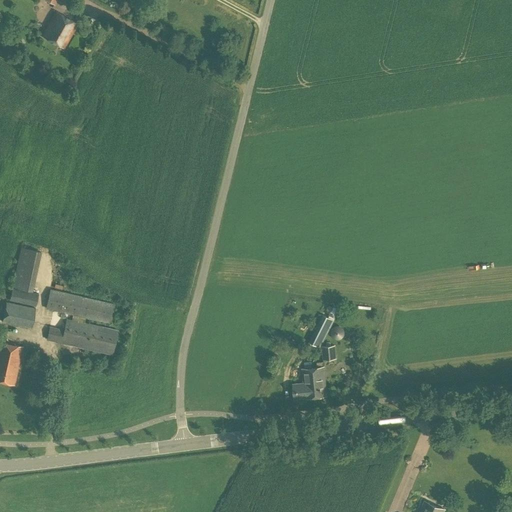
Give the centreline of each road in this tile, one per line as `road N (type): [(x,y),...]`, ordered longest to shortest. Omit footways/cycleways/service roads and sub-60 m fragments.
road 1 (unclassified): [(184,448),(181,359),(270,0)]
road 2 (secondary): [(511,409),(184,448)]
road 3 (secondary): [(0,468),(184,448)]
